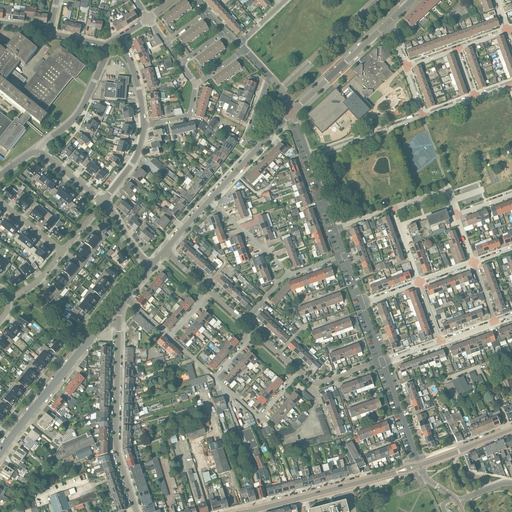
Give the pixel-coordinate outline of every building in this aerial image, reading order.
[(174,9),(179,17),(191,8),(186,0),(174,9)] [(212,9),(218,4),(213,0),(208,5),(212,9)] [(266,0),(261,5),(265,10),(271,5),(266,0)] [(424,17),(436,5),(431,0),(425,0),(424,2),(423,1),(421,4),(416,9),(424,17)] [(489,0),(480,0),(485,12),(493,9),(489,0)] [(217,13),(222,8),(218,4),(212,9),(217,13)] [(0,18),(2,19),(3,14),(8,15),(9,6),(4,6),(4,8),(0,7),(0,18)] [(30,17),(31,11),(31,8),(25,8),(25,10),(20,9),(19,10),(18,21),(24,21),(25,17),(30,17)] [(221,18),(226,13),(222,8),(217,13),(221,18)] [(179,17),(174,9),(162,19),(165,23),(167,26),(179,17)] [(424,17),(416,9),(411,14),(411,13),(408,15),(409,16),(404,20),(411,28),(424,17)] [(31,11),(30,17),(35,18),(34,22),(41,23),(42,16),(38,16),(38,14),(35,14),(36,12),(31,11)] [(124,19),(128,25),(133,22),(129,15),(127,12),(122,15),(124,19)] [(129,15),(133,22),(138,18),(134,12),(129,15)] [(225,22),(230,17),(226,13),(221,18),(225,22)] [(118,22),(123,28),(128,25),(124,19),(122,15),(116,19),(117,19),(118,22)] [(96,29),(97,22),(98,19),(92,17),(89,17),(87,25),(90,26),(90,28),(96,29)] [(229,27),(234,22),(230,17),(225,22),(229,27)] [(68,32),(70,20),(67,19),(66,23),(63,22),(62,30),(68,32)] [(123,28),(118,22),(117,19),(114,21),(114,23),(113,24),(113,25),(117,32),(123,28)] [(497,19),(490,21),(493,29),(499,26),(497,19)] [(76,21),(70,20),(68,32),(74,33),(75,26),(76,21)] [(191,30),(196,37),(208,29),(203,21),(191,30)] [(493,29),(490,21),(484,23),(487,31),(493,29)] [(233,31),(238,26),(234,22),(229,27),(233,31)] [(173,33),(167,26),(165,23),(163,25),(171,35),(173,33)] [(487,31),(484,23),(478,25),(481,33),(487,31)] [(481,33),(478,25),(472,27),(475,35),(481,33)] [(243,31),(238,26),(233,31),(237,36),(243,31)] [(475,35),(472,27),(466,30),(469,37),(475,35)] [(196,37),(191,30),(179,39),(182,43),(184,46),(196,37)] [(469,37),(466,30),(460,32),(463,39),(469,37)] [(463,39),(460,32),(454,34),(457,41),(463,39)] [(457,41),(454,34),(449,36),(451,44),(457,41)] [(17,119),(13,123),(0,112),(0,146),(1,147),(7,152),(9,150),(10,151),(25,132),(24,132),(25,130),(23,128),(31,117),(40,125),(48,116),(44,113),(73,78),(75,80),(85,67),(59,46),(50,57),(47,54),(46,55),(49,58),(23,90),(20,88),(24,83),(11,73),(20,62),(25,66),(32,57),(37,50),(33,46),(18,35),(7,49),(9,50),(7,52),(0,46),(0,63),(0,64),(0,63),(0,92),(26,113),(22,117),(21,117),(20,118),(21,119),(19,121),(17,119)] [(156,46),(163,43),(156,35),(153,37),(156,46)] [(451,44),(449,36),(443,38),(445,46),(451,44)] [(498,45),(505,42),(503,36),(496,39),(498,45)] [(445,46),(443,38),(437,40),(439,48),(445,46)] [(133,43),(136,48),(143,45),(141,39),(133,43)] [(439,48),(437,40),(431,42),(433,50),(439,48)] [(207,50),(213,58),(225,49),(220,41),(207,50)] [(433,50),(431,42),(425,45),(427,52),(433,50)] [(500,50),(507,48),(505,42),(498,45),(500,50)] [(184,46),(182,43),(180,45),(188,55),(190,54),(184,46)] [(147,44),(143,45),(136,48),(138,54),(145,51),(149,49),(147,44)] [(427,52),(425,45),(419,47),(421,54),(427,52)] [(421,54),(419,47),(413,49),(415,57),(421,54)] [(466,56),(473,53),(471,47),(464,50),(466,56)] [(348,109),(358,121),(372,107),(365,99),(366,98),(367,98),(373,93),(373,91),(372,90),(373,89),(375,91),(383,84),(381,82),(382,81),(383,81),(385,82),(393,75),(387,69),(386,70),(383,67),(383,63),(391,56),(391,55),(384,48),(378,48),(378,49),(377,49),(376,50),(374,50),(370,54),(370,55),(374,60),(373,60),(371,59),(365,65),(366,66),(364,68),(362,66),(360,66),(354,71),(354,72),(358,76),(357,76),(356,75),(338,92),(335,89),(307,115),(313,122),(312,123),(322,133),(348,109)] [(502,56),(509,53),(507,48),(500,50),(502,56)] [(415,57),(413,49),(406,51),(409,59),(415,57)] [(213,58),(207,50),(196,59),(199,64),(201,66),(213,58)] [(145,51),(138,54),(140,59),(148,56),(145,51)] [(473,53),(466,56),(468,61),(475,59),(479,58),(477,52),(473,53)] [(504,61),(511,59),(509,53),(502,56),(504,61)] [(448,63),(455,60),(453,54),(446,57),(448,63)] [(148,56),(140,59),(143,65),(150,62),(148,56)] [(475,59),(468,61),(470,67),(478,65),(475,59)] [(450,68),(457,66),(455,60),(448,63),(450,68)] [(224,70),(229,77),(242,68),(240,66),(237,61),(224,70)] [(201,66),(199,64),(197,65),(204,75),(206,74),(201,66)] [(240,66),(242,68),(247,76),(249,75),(242,64),(240,66)] [(478,65),(470,67),(473,73),(480,70),(478,65)] [(413,69),(415,74),(422,72),(420,66),(413,69)] [(452,74),(459,71),(457,66),(450,68),(452,74)] [(144,71),(146,77),(157,74),(155,68),(151,69),(149,69),(149,67),(144,69),(144,71)] [(229,77),(224,70),(212,79),(217,86),(229,77)] [(480,70),(473,73),(475,78),(482,76),(480,70)] [(422,72),(415,74),(417,80),(425,78),(424,76),(426,75),(425,71),(422,72)] [(454,79),(461,77),(459,71),(452,74),(454,79)] [(157,74),(146,77),(148,83),(155,80),(158,80),(157,74)] [(482,76),(475,78),(477,84),(484,82),(482,76)] [(117,82),(114,82),(114,84),(106,83),(104,98),(126,100),(127,85),(128,86),(129,78),(118,77),(117,82)] [(456,85),(463,83),(461,77),(454,79),(456,85)] [(252,78),(239,83),(238,84),(246,87),(255,90),(258,80),(252,78)] [(425,78),(417,80),(420,86),(427,83),(425,78)] [(155,80),(148,83),(149,89),(157,86),(155,80)] [(484,82),(477,84),(479,90),(486,87),(484,82)] [(427,83),(420,86),(422,91),(429,89),(427,83)] [(458,91),(465,88),(463,83),(456,85),(458,91)] [(150,94),(151,100),(162,99),(161,91),(168,90),(174,88),(173,86),(163,89),(155,90),(156,94),(150,94)] [(255,90),(246,87),(244,92),(253,95),(253,93),(254,93),(255,90),(254,90),(255,90)] [(204,88),(202,94),(210,96),(212,90),(204,88)] [(467,94),(465,88),(458,91),(460,97),(467,94)] [(429,89),(422,91),(424,97),(431,94),(429,89)] [(254,96),(253,95),(244,92),(238,90),(236,95),(223,90),(221,95),(232,99),(250,107),(254,96)] [(431,94),(424,97),(426,103),(433,100),(431,94)] [(250,107),(232,99),(230,103),(235,105),(232,110),(246,116),(247,113),(246,113),(247,110),(249,111),(250,107)] [(433,100),(426,103),(428,109),(435,106),(433,100)] [(94,109),(105,114),(109,106),(99,102),(98,106),(96,105),(94,109)] [(131,108),(126,108),(125,105),(123,106),(124,114),(133,113),(133,109),(131,109),(131,108)] [(246,116),(232,110),(228,108),(226,113),(234,117),(234,118),(242,122),(242,121),(244,122),(246,116)] [(99,121),(102,122),(105,114),(94,109),(92,112),(94,113),(94,115),(98,117),(97,120),(99,121)] [(205,113),(197,111),(196,117),(208,120),(208,118),(204,117),(205,113)] [(134,117),(133,113),(124,114),(125,122),(127,122),(133,123),(132,119),(132,117),(134,117)] [(97,120),(92,118),(91,120),(90,122),(89,121),(87,125),(96,129),(99,121),(97,120)] [(208,126),(213,130),(219,122),(213,118),(208,126)] [(133,129),(131,128),(131,127),(127,125),(127,122),(125,122),(122,130),(132,133),(133,129)] [(204,133),(207,126),(202,122),(197,127),(204,133)] [(188,124),(190,132),(193,131),(194,135),(197,134),(194,123),(188,124)] [(90,136),(92,137),(94,134),(96,135),(98,130),(96,129),(87,125),(85,128),(87,129),(86,131),(91,133),(90,136)] [(153,132),(154,138),(161,136),(163,136),(162,130),(161,127),(153,129),(154,132),(153,132)] [(123,136),(128,137),(129,136),(131,136),(132,133),(122,130),(120,138),(123,139),(123,136)] [(239,140),(230,133),(228,136),(237,143),(239,140)] [(90,136),(87,139),(83,136),(82,137),(81,136),(78,139),(84,143),(88,146),(91,142),(89,141),(92,137),(90,136)] [(226,139),(223,137),(222,139),(234,147),(235,146),(237,144),(236,144),(237,143),(228,136),(226,139)] [(122,142),(123,139),(120,138),(118,146),(127,149),(128,145),(126,145),(127,143),(122,142)] [(234,147),(222,139),(220,142),(223,144),(222,146),(223,147),(230,152),(231,152),(232,150),(234,147)] [(280,143),(275,148),(281,154),(281,153),(284,155),(291,148),(283,142),(281,144),(280,143)] [(73,152),(75,150),(74,150),(75,149),(70,144),(64,151),(67,153),(65,155),(68,157),(69,156),(73,152)] [(119,152),(124,154),(124,152),(126,153),(127,149),(118,146),(115,154),(118,155),(119,152)] [(230,152),(223,147),(220,151),(219,150),(220,149),(218,148),(217,150),(227,157),(228,155),(229,155),(230,154),(230,153),(230,152)] [(281,154),(275,148),(271,153),(276,158),(281,154)] [(73,159),(72,160),(75,163),(81,155),(75,150),(73,152),(75,154),(72,158),(73,159)] [(227,157),(217,150),(213,155),(223,162),(224,161),(225,160),(225,159),(227,157)] [(276,158),(271,153),(267,157),(272,162),(276,158)] [(78,165),(79,164),(81,165),(84,160),(86,162),(88,160),(89,159),(82,154),(81,155),(75,163),(78,165)] [(120,161),(116,158),(118,155),(115,154),(114,156),(112,155),(108,159),(112,162),(116,165),(118,167),(121,164),(119,162),(120,161)] [(223,162),(213,155),(211,158),(214,160),(214,162),(220,167),(223,162)] [(272,162),(267,157),(263,161),(268,167),(272,162)] [(87,169),(85,171),(88,173),(95,166),(88,160),(86,162),(83,166),(87,169)] [(220,167),(214,162),(211,165),(210,164),(210,163),(208,161),(206,163),(216,171),(220,167)] [(268,167),(263,161),(259,166),(265,171),(268,167)] [(288,163),(290,169),(297,166),(295,161),(288,163)] [(216,171),(206,163),(205,165),(206,166),(204,168),(206,170),(212,175),(216,171)] [(93,174),(96,177),(101,171),(99,169),(100,167),(96,164),(95,166),(88,173),(91,176),(93,174)] [(34,176),(32,179),(35,181),(39,176),(36,174),(41,169),(36,165),(32,169),(30,167),(27,170),(30,172),(29,173),(34,176)] [(265,171),(259,166),(255,170),(261,175),(261,174),(265,177),(268,174),(265,171)] [(297,166),(290,169),(290,170),(288,171),(289,175),(292,174),(299,172),(297,166)] [(140,169),(136,173),(143,179),(147,174),(149,172),(146,170),(144,172),(140,169)] [(96,177),(95,179),(98,181),(99,180),(102,182),(108,175),(102,170),(101,171),(96,177)] [(212,175),(206,170),(204,173),(202,172),(203,171),(201,170),(199,171),(209,179),(212,175)] [(261,175),(255,170),(251,174),(257,179),(261,175)] [(209,179),(199,171),(196,175),(196,176),(206,183),(209,179)] [(44,184),(50,176),(46,172),(41,178),(39,176),(35,181),(42,186),(44,184)] [(299,172),(292,174),(294,180),(301,177),(299,172)] [(143,179),(136,173),(133,177),(137,181),(135,183),(141,188),(144,186),(140,183),(143,179)] [(257,179),(251,174),(246,180),(249,182),(247,184),(252,189),(254,186),(252,184),(257,179)] [(47,187),(54,179),(50,176),(44,184),(47,187)] [(196,176),(192,181),(201,189),(205,184),(196,176)] [(301,177),(294,180),(296,185),(303,183),(301,177)] [(54,188),(58,182),(54,179),(47,187),(51,190),(49,193),(52,195),(56,190),(54,188)] [(201,189),(192,181),(188,186),(189,187),(191,188),(197,194),(201,189)] [(141,188),(135,183),(133,185),(129,182),(125,186),(132,192),(135,188),(138,191),(139,191),(141,188)] [(303,183),(296,185),(298,191),(305,188),(303,183)] [(61,198),(67,190),(63,186),(59,192),(56,190),(52,195),(55,197),(57,195),(61,198)] [(132,192),(125,186),(122,190),(126,194),(124,196),(126,198),(128,197),(130,199),(135,194),(132,192)] [(7,189),(3,194),(11,200),(15,196),(11,192),(13,190),(9,187),(8,189),(7,189)] [(197,194),(191,188),(188,191),(185,188),(183,190),(184,190),(193,198),(197,194)] [(305,188),(298,191),(300,197),(307,194),(305,188)] [(65,201),(71,193),(67,190),(61,198),(65,201)] [(193,198),(184,190),(180,195),(183,198),(189,203),(193,198)] [(21,199),(16,205),(21,208),(29,197),(22,192),(18,197),(21,199)] [(232,195),(235,202),(242,199),(239,192),(232,195)] [(71,202),(75,196),(72,193),(71,193),(65,201),(69,204),(67,207),(70,209),(74,204),(71,202)] [(302,202),(309,200),(307,194),(300,197),(296,198),(298,204),(302,202)] [(175,196),(173,199),(185,209),(187,206),(188,205),(189,204),(182,199),(181,197),(179,200),(175,196)] [(29,197),(21,208),(25,211),(30,206),(32,208),(36,203),(29,197)] [(185,209),(173,199),(172,200),(174,201),(171,205),(172,205),(181,213),(182,212),(183,211),(185,209)] [(242,199),(235,202),(237,208),(244,205),(242,199)] [(118,208),(122,212),(128,205),(124,202),(123,202),(121,200),(116,206),(118,208)] [(309,200),(302,202),(302,203),(299,204),(301,208),(311,205),(309,200)] [(82,209),(85,205),(80,201),(76,206),(74,204),(70,209),(77,215),(79,212),(81,214),(84,211),(82,209)] [(35,210),(30,216),(35,219),(41,211),(37,207),(39,205),(36,203),(32,208),(35,210)] [(511,214),(510,211),(507,203),(503,204),(506,213),(507,216),(511,214)] [(128,205),(122,212),(126,216),(130,211),(132,213),(138,206),(136,204),(132,209),(128,205)] [(247,204),(244,205),(237,208),(239,213),(246,211),(249,209),(247,204)] [(181,213),(172,205),(165,213),(168,216),(170,218),(172,215),(176,219),(179,215),(180,215),(180,214),(181,213)] [(141,208),(138,206),(132,213),(134,215),(137,213),(141,208)] [(41,211),(35,219),(39,223),(43,217),(46,219),(50,214),(43,209),(41,211)] [(304,218),(307,217),(310,216),(314,214),(312,209),(305,211),(302,212),(304,218)] [(246,211),(239,213),(241,220),(248,217),(246,211)] [(168,216),(165,213),(163,212),(161,214),(164,216),(160,220),(167,226),(170,221),(166,218),(168,216)] [(427,220),(430,227),(433,235),(443,232),(446,230),(445,228),(439,230),(437,224),(442,222),(443,225),(446,224),(447,226),(450,225),(448,220),(446,213),(427,220)] [(49,221),(44,227),(49,231),(57,220),(50,214),(46,219),(49,221)] [(310,216),(307,217),(307,218),(305,219),(306,224),(316,220),(314,214),(310,216)] [(213,225),(220,223),(217,216),(207,219),(210,226),(213,225)] [(258,218),(260,225),(267,222),(265,216),(258,218)] [(0,221),(0,227),(1,226),(5,229),(11,221),(7,217),(3,223),(0,221)] [(132,228),(137,221),(133,217),(127,224),(132,228)] [(137,221),(132,228),(136,231),(139,227),(142,229),(146,224),(148,221),(145,220),(144,221),(140,217),(137,221)] [(378,220),(380,226),(391,222),(388,217),(378,220)] [(167,226),(160,220),(157,218),(152,225),(157,229),(159,227),(163,230),(167,226)] [(316,220),(306,224),(308,229),(318,225),(316,220)] [(430,227),(427,220),(415,224),(421,240),(433,235),(430,227)] [(5,229),(3,231),(8,234),(9,232),(16,224),(12,221),(11,221),(5,229)] [(107,222),(98,227),(101,232),(106,230),(107,232),(111,230),(109,227),(110,227),(107,222)] [(267,222),(260,225),(262,231),(269,228),(267,222)] [(391,222),(380,226),(382,231),(385,230),(386,230),(392,228),(391,222)] [(220,223),(213,225),(215,231),(222,228),(220,223)] [(8,234),(7,235),(11,238),(14,240),(18,235),(15,233),(20,227),(16,224),(9,232),(8,234)] [(148,226),(146,224),(142,229),(144,231),(139,237),(143,240),(151,231),(147,227),(148,226)] [(350,231),(352,236),(359,234),(358,232),(362,231),(360,227),(357,228),(356,224),(350,226),(352,230),(350,231)] [(419,235),(415,224),(407,227),(411,238),(419,235)] [(318,225),(308,229),(310,234),(313,233),(320,231),(318,225)] [(222,228),(215,231),(217,237),(224,234),(222,228)] [(269,228),(262,231),(264,236),(271,234),(269,228)] [(392,228),(386,230),(388,236),(394,233),(392,228)] [(57,229),(53,234),(61,240),(65,236),(64,235),(66,233),(63,230),(61,233),(57,229)] [(446,230),(443,232),(444,235),(448,233),(451,240),(457,238),(454,231),(452,232),(451,229),(446,230)] [(18,235),(14,240),(17,242),(21,245),(29,235),(25,231),(20,237),(18,235)] [(151,231),(143,240),(148,244),(151,240),(153,242),(158,237),(155,235),(155,233),(152,231),(151,232),(151,231)] [(320,231),(313,233),(315,239),(322,236),(320,231)] [(271,234),(264,236),(267,243),(274,240),(273,239),(276,238),(274,233),(272,235),(271,234)] [(394,233),(388,236),(389,241),(396,239),(394,233)] [(105,240),(100,236),(98,239),(92,234),(89,239),(97,245),(100,241),(102,243),(105,240)] [(224,234),(217,237),(219,243),(226,241),(224,234)] [(359,234),(352,236),(354,242),(361,239),(359,234)] [(29,235),(21,245),(25,248),(33,238),(29,235)] [(235,244),(235,245),(242,243),(240,236),(229,240),(231,246),(235,244)] [(322,236),(315,239),(317,245),(324,242),(322,236)] [(511,243),(508,236),(502,238),(505,245),(511,243)] [(286,248),(293,245),(296,244),(294,240),(295,239),(294,237),(283,241),(286,248)] [(33,238),(25,248),(29,251),(28,252),(31,254),(35,249),(33,247),(37,241),(33,238)] [(457,238),(451,240),(445,243),(446,245),(448,245),(450,249),(460,245),(457,238)] [(97,245),(89,239),(85,243),(91,248),(89,250),(93,254),(99,247),(97,245)] [(363,245),(361,239),(354,242),(356,247),(363,245)] [(181,250),(187,255),(193,248),(192,247),(193,245),(189,241),(188,242),(185,240),(180,245),(183,248),(181,250)] [(492,242),(494,249),(500,247),(498,240),(492,242)] [(318,250),(326,247),(324,242),(317,245),(314,246),(316,250),(318,249),(318,250)] [(414,246),(416,253),(422,251),(421,247),(424,246),(423,242),(414,246)] [(242,243),(235,245),(231,247),(233,253),(237,251),(245,249),(242,243)] [(200,249),(203,253),(209,247),(206,244),(200,249)] [(398,244),(391,247),(393,252),(400,250),(398,244)] [(481,246),(483,253),(489,251),(486,244),(481,246)] [(35,249),(31,254),(38,259),(46,249),(42,245),(37,251),(35,249)] [(293,245),(286,248),(288,254),(295,251),(293,245)] [(460,245),(450,249),(452,256),(462,252),(460,245)] [(483,253),(481,246),(476,248),(475,245),(470,246),(472,253),(477,251),(478,255),(483,253)] [(326,247),(318,250),(316,251),(316,252),(317,257),(328,253),(326,247)] [(46,249),(38,259),(42,263),(51,252),(46,248),(46,249)] [(87,253),(81,248),(78,252),(88,261),(93,254),(89,250),(87,253)] [(193,248),(187,255),(191,259),(196,254),(195,253),(196,251),(193,248)] [(245,249),(237,251),(239,257),(247,254),(245,249)] [(123,251),(118,254),(120,259),(118,261),(120,264),(122,263),(123,263),(128,260),(123,251)] [(290,259),(297,256),(295,251),(288,254),(290,259)] [(422,251),(416,253),(419,260),(425,258),(428,257),(427,252),(423,254),(422,251)] [(82,268),(88,261),(78,252),(77,252),(74,257),(79,261),(77,264),(82,268)] [(462,252),(452,256),(455,265),(462,263),(462,261),(465,260),(462,252)] [(196,254),(191,259),(195,263),(200,258),(196,254)] [(247,254),(239,257),(242,264),(249,261),(247,254)] [(370,254),(367,256),(360,258),(362,264),(369,261),(372,260),(370,254)] [(300,255),(297,256),(290,259),(293,269),(304,265),(300,255)] [(402,255),(395,258),(397,263),(404,261),(402,255)] [(258,265),(258,266),(265,263),(263,257),(252,260),(255,266),(258,265)] [(200,258),(195,263),(200,267),(205,262),(200,258)] [(433,263),(432,261),(427,263),(425,258),(419,260),(421,267),(427,265),(433,263)] [(4,260),(2,262),(0,264),(0,273),(1,274),(5,268),(7,270),(11,265),(4,260)] [(384,262),(386,269),(392,267),(389,260),(384,262)] [(20,269),(27,278),(32,274),(27,268),(30,266),(26,261),(23,263),(25,266),(20,269)] [(77,275),(82,268),(77,264),(75,267),(70,262),(66,266),(77,275)] [(205,262),(200,267),(204,271),(209,265),(205,262)] [(209,265),(204,271),(209,276),(217,267),(213,263),(210,266),(209,265)] [(265,263),(258,266),(255,267),(256,271),(260,270),(260,272),(267,269),(265,263)] [(427,265),(421,267),(424,274),(433,271),(432,267),(429,268),(427,265)] [(66,278),(71,282),(77,275),(66,266),(63,271),(68,275),(66,278)] [(373,272),(371,267),(364,269),(366,275),(373,272)] [(102,274),(107,278),(109,275),(115,280),(119,275),(110,268),(107,273),(104,271),(102,274)] [(162,283),(163,282),(166,284),(170,280),(167,277),(169,275),(171,272),(166,268),(162,273),(161,273),(157,278),(162,283)] [(267,269),(260,272),(257,273),(258,275),(259,278),(262,277),(269,274),(267,269)] [(486,278),(493,276),(491,270),(484,272),(486,278)] [(314,274),(317,283),(317,282),(318,285),(322,283),(321,281),(318,272),(314,274)] [(408,272),(403,274),(405,281),(411,279),(408,272)] [(465,274),(468,282),(469,285),(470,285),(473,284),(473,283),(474,285),(478,283),(474,273),(470,275),(469,272),(465,274)] [(105,280),(107,278),(102,274),(100,277),(97,281),(107,289),(108,289),(107,289),(111,285),(105,280)] [(269,274),(262,277),(264,284),(261,285),(263,289),(270,286),(269,282),(272,281),(269,274)] [(65,289),(71,282),(66,278),(64,280),(58,276),(55,280),(63,287),(65,289)] [(488,284),(495,281),(493,276),(486,278),(488,284)] [(18,277),(14,280),(13,278),(9,280),(11,283),(10,283),(14,288),(22,282),(19,277),(18,277)] [(217,283),(223,288),(228,282),(222,277),(217,283)] [(153,283),(159,288),(159,287),(164,290),(167,287),(162,283),(157,278),(153,283)] [(230,279),(228,282),(223,288),(227,292),(232,286),(231,285),(233,282),(230,279)] [(63,287),(55,280),(51,285),(57,289),(55,292),(60,296),(62,293),(60,291),(63,287)] [(107,289),(97,281),(94,285),(96,286),(104,293),(107,289)] [(490,289),(497,287),(495,281),(488,284),(490,289)] [(383,289),(381,282),(375,284),(378,291),(383,289)] [(149,287),(155,292),(159,288),(153,283),(149,287)] [(290,290),(288,283),(281,291),(286,295),(290,290)] [(443,294),(442,291),(439,283),(435,284),(438,293),(439,295),(443,294)] [(378,291),(375,284),(370,286),(369,284),(366,285),(368,291),(371,290),(372,293),(378,291)] [(96,286),(93,290),(90,288),(88,291),(93,295),(95,292),(101,297),(104,293),(96,286)] [(232,286),(227,292),(231,296),(236,290),(232,286)] [(146,292),(151,297),(155,292),(149,287),(146,292)] [(256,296),(259,293),(254,288),(251,292),(256,296)] [(410,298),(410,300),(417,297),(415,291),(413,292),(412,289),(404,293),(405,296),(407,299),(410,298)] [(47,290),(41,298),(46,301),(48,303),(51,300),(49,298),(52,293),(47,290)] [(236,290),(231,296),(235,299),(240,294),(236,290)] [(91,298),(93,295),(88,291),(86,294),(83,298),(85,300),(93,306),(94,306),(93,306),(97,302),(91,298)] [(286,295),(281,291),(276,296),(280,300),(286,295)] [(142,297),(148,301),(151,297),(146,292),(142,297)] [(494,300),(501,298),(499,292),(492,295),(494,300)] [(482,293),(470,298),(472,302),(478,300),(482,301),(485,300),(482,293)] [(240,303),(245,298),(240,294),(235,299),(240,303)] [(280,300),(276,296),(271,302),(276,306),(280,300)] [(148,301),(142,297),(137,302),(143,307),(148,301)] [(184,303),(190,308),(195,302),(189,297),(184,303)] [(417,297),(410,300),(412,305),(419,303),(417,297)] [(250,303),(245,298),(240,303),(245,308),(248,311),(251,308),(248,305),(250,303)] [(503,303),(501,298),(494,300),(496,306),(503,303)] [(82,304),(90,310),(93,306),(85,300),(82,304)] [(190,308),(184,303),(182,301),(179,304),(181,306),(180,307),(186,312),(190,308)] [(507,302),(503,303),(496,306),(498,311),(500,311),(501,314),(510,311),(507,302)] [(377,306),(379,311),(386,309),(384,303),(377,306)] [(419,303),(412,305),(414,311),(421,308),(419,303)] [(90,310),(82,304),(79,308),(76,306),(74,308),(79,312),(81,310),(87,314),(90,310)] [(186,312),(180,307),(176,311),(182,316),(186,312)] [(421,308),(414,311),(415,312),(413,313),(414,317),(423,314),(421,308)] [(475,312),(478,319),(483,317),(483,316),(488,314),(486,308),(475,312)] [(386,309),(379,311),(381,317),(388,314),(386,309)] [(182,316),(176,311),(172,316),(178,321),(182,316)] [(262,323),(269,315),(265,311),(262,314),(261,313),(256,318),(262,323)] [(467,323),(464,316),(463,311),(457,313),(457,315),(461,325),(467,323)] [(200,318),(206,323),(207,322),(209,323),(213,319),(211,317),(205,312),(200,318)] [(128,332),(128,349),(137,349),(138,333),(136,333),(136,330),(139,326),(142,328),(143,328),(149,333),(153,328),(138,314),(127,326),(130,329),(130,332),(128,332)] [(472,321),(470,314),(464,316),(467,323),(472,321)] [(81,322),(73,315),(69,320),(73,324),(71,326),(74,329),(76,326),(77,327),(81,322)] [(178,321),(172,316),(171,318),(168,315),(166,318),(168,320),(174,325),(178,321)] [(266,327),(273,319),(269,315),(262,323),(266,327)] [(461,325),(457,315),(452,317),(453,320),(456,327),(461,325)] [(25,319),(21,316),(18,321),(26,327),(30,322),(29,321),(31,319),(27,317),(25,319)] [(196,322),(202,327),(206,323),(200,318),(196,322)] [(271,331),(279,323),(275,319),(274,320),(273,319),(266,327),(271,331)] [(425,319),(418,322),(420,327),(427,325),(425,319)] [(174,325),(168,320),(163,326),(169,331),(174,325)] [(390,320),(383,322),(385,328),(392,325),(390,320)] [(192,326),(198,331),(202,327),(196,322),(192,326)] [(450,329),(448,322),(442,324),(445,331),(450,329)] [(275,335),(280,330),(283,327),(279,323),(271,331),(275,335)] [(8,329),(16,336),(19,339),(20,339),(25,333),(24,331),(23,330),(19,327),(17,330),(12,325),(8,329)] [(427,325),(420,327),(422,333),(429,330),(427,325)] [(188,331),(194,336),(198,331),(192,326),(188,331)] [(324,328),(328,339),(332,338),(331,335),(328,326),(324,328)] [(319,329),(323,338),(324,340),(328,339),(324,328),(319,329)] [(511,340),(509,336),(506,328),(502,329),(505,338),(506,337),(508,341),(511,340)] [(8,329),(4,333),(10,338),(7,340),(12,345),(15,342),(13,340),(16,336),(8,329)] [(279,339),(284,334),(280,330),(275,335),(279,339)] [(429,330),(422,333),(418,334),(421,342),(425,340),(426,339),(425,338),(426,337),(428,341),(433,340),(429,330)] [(185,335),(190,340),(194,336),(188,331),(185,335)] [(394,331),(387,333),(389,339),(396,336),(394,331)] [(284,334),(279,339),(284,344),(289,339),(284,334)] [(190,340),(185,335),(180,340),(185,345),(190,340)] [(396,336),(389,339),(391,344),(398,342),(396,336)] [(487,344),(484,336),(479,337),(484,349),(488,348),(487,344)] [(162,347),(167,341),(163,337),(157,343),(162,347)] [(228,343),(234,348),(239,342),(233,337),(228,343)] [(484,349),(479,337),(475,339),(480,351),(484,349)] [(0,338),(0,346),(6,352),(10,347),(12,345),(7,340),(5,343),(0,338)] [(480,351),(475,339),(471,340),(475,353),(480,351)] [(57,342),(55,340),(52,343),(54,345),(51,349),(56,353),(62,345),(57,341),(57,342)] [(234,348),(228,343),(226,340),(224,343),(223,342),(222,343),(226,346),(225,347),(230,352),(234,348)] [(293,352),(298,346),(297,345),(299,343),(295,340),(293,342),(292,341),(287,347),(293,352)] [(475,353),(471,340),(467,342),(471,354),(475,353)] [(166,351),(171,345),(167,341),(162,347),(160,349),(165,352),(166,351)] [(398,342),(391,344),(393,350),(400,347),(398,342)] [(471,354),(467,342),(462,343),(466,352),(467,356),(471,354)] [(101,357),(110,357),(110,348),(107,348),(106,348),(106,343),(98,343),(98,348),(101,348),(101,357)] [(230,352),(225,347),(221,344),(217,349),(220,352),(226,357),(230,352)] [(170,355),(176,349),(171,345),(166,351),(170,355)] [(462,357),(461,354),(458,345),(454,346),(457,355),(458,359),(462,357)] [(297,356),(302,350),(298,346),(293,352),(297,356)] [(47,352),(42,348),(40,351),(42,353),(39,357),(47,364),(47,363),(50,359),(45,355),(47,352)] [(137,349),(128,349),(125,349),(125,357),(146,357),(146,349),(137,349)] [(175,359),(181,357),(183,355),(176,349),(170,355),(175,359)] [(302,360),(307,354),(302,350),(297,356),(302,360)] [(443,350),(437,352),(440,360),(446,358),(443,350)] [(306,363),(311,358),(313,355),(309,351),(307,354),(302,360),(306,363)] [(226,357),(220,352),(217,356),(222,361),(226,357)] [(250,352),(245,358),(250,363),(251,362),(255,365),(258,361),(257,360),(257,359),(255,357),(250,352)] [(440,360),(437,352),(432,354),(434,362),(435,365),(440,363),(439,360),(440,360)] [(434,362),(432,354),(426,356),(429,364),(434,362)] [(222,361),(217,356),(213,360),(218,366),(222,361)] [(429,364),(426,356),(421,358),(423,366),(429,364)] [(47,364),(39,357),(36,361),(44,367),(47,364)] [(250,363),(245,358),(241,362),(246,367),(250,363)] [(310,367),(315,362),(311,358),(306,363),(310,367)] [(423,366),(421,358),(415,360),(418,368),(419,367),(420,370),(424,369),(423,366)] [(218,366),(213,360),(208,366),(213,371),(218,366)] [(418,368),(415,360),(410,362),(412,369),(418,368)] [(44,367),(36,361),(33,365),(30,363),(28,366),(33,370),(35,367),(40,372),(44,368),(44,367)] [(246,367),(241,362),(237,366),(242,371),(245,374),(248,371),(247,370),(248,369),(248,368),(246,367)] [(315,362),(310,367),(316,372),(321,367),(315,362)] [(412,369),(410,362),(404,364),(407,372),(412,369)] [(407,372),(404,364),(399,366),(401,374),(407,372)] [(33,370),(28,366),(26,368),(26,369),(23,373),(25,374),(33,381),(36,377),(31,372),(33,370)] [(242,371),(237,366),(233,371),(239,376),(242,371)] [(82,370),(77,376),(83,381),(86,377),(85,375),(86,373),(82,370)] [(239,376),(233,371),(229,375),(234,380),(239,376)] [(477,376),(474,371),(469,373),(473,382),(478,380),(479,383),(483,381),(480,375),(477,376)] [(25,374),(22,378),(30,385),(33,381),(25,374)] [(234,380),(229,375),(224,380),(230,385),(234,380)] [(22,378),(20,376),(16,380),(14,383),(19,387),(21,384),(26,389),(30,385),(22,378)] [(83,381),(77,376),(73,382),(78,386),(83,390),(85,388),(80,384),(83,381)] [(458,379),(465,394),(471,392),(470,391),(468,386),(463,376),(458,379)] [(201,385),(199,378),(196,379),(190,381),(192,388),(201,385)] [(273,383),(279,388),(284,383),(278,378),(273,383)] [(465,394),(458,379),(452,382),(458,392),(460,397),(465,394)] [(414,388),(414,387),(416,386),(415,381),(405,385),(407,390),(414,388)] [(78,386),(73,382),(69,387),(74,391),(78,386)] [(279,388),(273,383),(272,382),(268,386),(275,393),(279,388)] [(458,392),(452,382),(446,385),(451,396),(458,392)] [(19,387),(14,383),(12,386),(9,390),(11,392),(19,398),(22,394),(17,390),(19,387)] [(244,388),(241,385),(236,391),(239,394),(244,389),(244,388)] [(348,394),(345,385),(340,387),(341,389),(338,390),(341,396),(348,394)] [(268,394),(271,397),(275,393),(268,386),(264,390),(265,392),(268,394)] [(74,391),(69,387),(65,392),(70,396),(74,391)] [(100,394),(109,394),(109,391),(109,389),(109,388),(96,387),(88,387),(87,391),(92,391),(94,391),(96,389),(96,395),(100,394)] [(416,394),(416,393),(419,392),(417,388),(415,389),(414,388),(407,390),(409,396),(416,394)] [(271,397),(268,394),(265,392),(264,390),(263,389),(260,393),(259,394),(261,396),(267,401),(271,397)] [(291,396),(298,402),(301,399),(298,396),(300,393),(297,390),(294,393),(291,396)] [(325,402),(332,400),(340,397),(337,390),(322,395),(325,402)] [(11,392),(8,395),(8,396),(16,402),(19,398),(11,392)] [(8,396),(8,395),(6,394),(2,398),(2,397),(0,400),(5,404),(7,402),(12,406),(16,402),(8,396)] [(267,401),(261,396),(257,401),(263,406),(267,401)] [(288,399),(295,406),(298,402),(291,396),(288,399)] [(223,397),(218,399),(222,411),(227,409),(223,397)] [(59,398),(56,403),(64,410),(66,408),(63,405),(65,403),(59,398)] [(222,411),(218,399),(213,401),(217,413),(222,411)] [(285,403),(292,409),(295,406),(288,399),(285,403)] [(5,404),(0,400),(0,411),(5,415),(8,411),(3,407),(5,404)] [(334,406),(332,400),(325,402),(327,409),(334,406)] [(263,406),(257,401),(252,406),(258,411),(263,406)] [(64,410),(56,403),(51,408),(57,412),(57,413),(60,415),(64,410)] [(292,409),(285,403),(282,406),(289,412),(292,409)] [(420,404),(413,407),(415,413),(422,410),(420,404)] [(289,412),(282,406),(279,409),(288,417),(291,414),(289,412)] [(337,413),(334,406),(327,409),(330,416),(337,413)] [(133,411),(124,411),(124,418),(133,418),(138,417),(139,416),(139,413),(143,411),(142,408),(137,410),(133,411)] [(511,413),(510,408),(506,409),(506,408),(503,409),(508,423),(511,422),(511,421),(511,413)] [(276,413),(283,419),(285,421),(288,418),(288,417),(279,409),(276,413)] [(456,427),(450,415),(449,412),(443,414),(442,411),(439,412),(443,422),(446,421),(457,443),(463,441),(456,427)] [(273,416),(280,422),(283,419),(276,413),(273,416)] [(330,416),(332,422),(339,420),(337,413),(330,416)] [(472,437),(467,428),(462,418),(460,413),(457,415),(454,413),(450,415),(456,427),(458,426),(457,422),(459,421),(464,431),(461,432),(465,440),(472,437)] [(494,428),(500,426),(496,417),(493,418),(491,413),(488,414),(490,419),(494,428)] [(42,419),(49,425),(50,426),(52,424),(51,423),(53,420),(46,414),(42,419)] [(417,416),(419,422),(426,419),(424,414),(417,416)] [(483,417),(489,431),(494,428),(490,419),(488,420),(486,415),(483,417)] [(280,422),(273,416),(270,420),(277,426),(280,422)] [(489,431),(483,417),(478,419),(483,433),(489,431)] [(49,425),(42,419),(38,425),(45,430),(49,425)] [(426,419),(419,422),(421,427),(428,425),(431,424),(430,419),(426,420),(426,419)] [(478,419),(472,421),(477,435),(483,433),(478,419)] [(342,426),(339,420),(332,422),(335,429),(342,426)] [(472,421),(469,422),(471,427),(467,428),(472,437),(477,435),(472,421)] [(428,425),(421,427),(422,433),(427,431),(430,430),(428,425)] [(186,439),(187,440),(206,434),(203,426),(187,431),(184,432),(186,439)] [(342,426),(335,429),(337,436),(344,434),(342,426)] [(123,432),(123,439),(132,439),(132,438),(131,438),(131,435),(134,435),(136,435),(142,433),(145,432),(146,434),(150,433),(148,428),(141,430),(132,432),(123,432)] [(251,450),(260,469),(262,468),(266,467),(257,448),(258,447),(250,428),(241,432),(249,451),(251,450)] [(62,444),(64,448),(61,449),(62,451),(55,454),(58,460),(62,458),(89,447),(93,445),(95,444),(91,435),(95,433),(100,433),(100,435),(108,436),(108,429),(100,429),(97,429),(77,437),(62,444)] [(427,431),(422,433),(424,438),(432,436),(430,430),(427,431)] [(32,431),(28,437),(35,442),(39,437),(32,431)] [(52,441),(60,447),(62,444),(77,437),(75,431),(67,434),(63,436),(59,434),(59,433),(52,441)] [(364,440),(361,431),(357,433),(358,436),(354,437),(356,443),(364,440)] [(123,439),(123,449),(131,447),(131,445),(132,445),(134,445),(133,441),(142,438),(143,437),(142,436),(133,439),(132,439),(123,439)] [(432,436),(424,438),(426,444),(434,441),(432,436)] [(38,444),(35,442),(28,437),(24,442),(27,444),(24,447),(29,451),(33,445),(36,447),(38,444)] [(60,447),(52,441),(50,445),(57,450),(60,447)] [(217,469),(218,475),(230,472),(228,466),(220,441),(209,444),(217,469)] [(434,441),(426,444),(428,449),(436,447),(434,441)] [(509,454),(504,441),(497,444),(500,453),(507,469),(511,467),(511,466),(510,461),(511,461),(509,454)] [(348,451),(351,456),(358,469),(366,466),(360,455),(359,456),(351,442),(345,445),(348,451)] [(500,453),(497,444),(490,446),(495,460),(496,463),(500,461),(499,456),(497,457),(496,454),(500,453)] [(492,461),(495,460),(490,446),(483,449),(487,456),(489,462),(491,461),(492,461)] [(89,447),(62,458),(65,464),(66,469),(73,467),(71,461),(78,458),(78,460),(92,454),(89,447)] [(123,451),(125,457),(136,453),(135,450),(136,449),(135,447),(123,451)] [(108,448),(94,448),(95,450),(97,450),(99,450),(99,454),(95,455),(96,457),(99,456),(108,454),(108,448)] [(15,454),(23,459),(27,454),(19,449),(15,454)] [(487,456),(483,449),(476,452),(479,460),(481,464),(483,463),(482,458),(487,456)] [(350,467),(354,475),(360,473),(358,469),(351,456),(348,451),(345,453),(351,464),(349,465),(350,467)] [(137,453),(136,453),(125,457),(126,463),(134,460),(133,457),(136,456),(138,455),(141,454),(140,452),(137,453)] [(479,460),(476,452),(470,454),(474,462),(475,465),(477,472),(484,473),(481,466),(479,467),(477,460),(479,460)] [(19,465),(21,467),(24,464),(25,461),(23,459),(15,454),(12,460),(19,465)] [(471,470),(477,472),(475,465),(472,466),(471,463),(474,462),(470,454),(465,456),(471,470)] [(108,455),(94,460),(95,461),(97,461),(99,465),(110,461),(108,455)] [(347,468),(347,466),(344,466),(346,464),(344,456),(343,455),(338,456),(338,457),(339,461),(344,478),(350,476),(347,468)] [(344,478),(339,461),(338,457),(332,459),(333,462),(336,462),(337,468),(338,469),(339,470),(336,471),(338,479),(344,478)] [(134,460),(126,463),(128,469),(130,468),(138,465),(138,464),(137,462),(140,461),(139,458),(137,459),(134,460)] [(495,460),(492,461),(491,461),(489,462),(494,475),(502,476),(497,466),(496,463),(495,460)] [(110,461),(99,465),(100,468),(95,470),(96,473),(112,467),(110,461)] [(303,489),(301,480),(296,462),(293,463),(297,475),(296,475),(298,481),(293,482),(296,491),(303,489)] [(338,479),(336,471),(332,471),(332,470),(332,469),(331,463),(328,464),(332,481),(338,479)] [(332,481),(328,464),(322,466),(324,474),(326,482),(332,481)] [(497,466),(502,476),(506,477),(501,464),(497,466)] [(304,467),(303,465),(299,465),(303,477),(304,478),(304,479),(301,480),(303,489),(309,487),(304,467)] [(308,469),(307,466),(304,467),(309,487),(315,486),(312,477),(309,478),(309,477),(309,476),(308,469)] [(7,467),(3,473),(11,477),(15,480),(18,476),(15,471),(14,472),(7,467)] [(112,467),(96,473),(97,476),(102,474),(105,473),(106,476),(114,473),(112,467)] [(266,467),(262,468),(264,475),(266,480),(270,479),(269,475),(266,467)] [(320,484),(316,467),(314,468),(313,468),(314,474),(315,475),(315,476),(312,477),(315,486),(320,484)] [(326,482),(324,474),(321,475),(321,474),(321,473),(319,467),(316,467),(320,484),(326,482)] [(193,474),(191,470),(188,471),(190,479),(199,511),(208,511),(200,483),(196,473),(193,474)] [(205,483),(211,482),(209,472),(202,473),(205,483)] [(11,477),(3,473),(0,477),(0,478),(7,483),(11,477)] [(114,473),(106,476),(104,477),(105,479),(106,479),(108,483),(116,480),(114,473)] [(257,482),(258,482),(259,486),(257,487),(260,500),(266,498),(261,481),(258,473),(255,473),(257,482)] [(296,491),(293,482),(293,479),(290,480),(289,479),(287,474),(284,474),(287,484),(289,492),(296,491)] [(144,478),(134,481),(135,485),(145,482),(145,481),(148,480),(147,477),(144,478)] [(289,492),(287,484),(284,485),(282,477),(279,477),(280,480),(283,494),(289,492)] [(116,480),(108,483),(102,485),(103,487),(109,485),(110,489),(118,486),(116,480)] [(283,494),(280,480),(276,480),(277,485),(272,486),(274,496),(283,494)] [(145,482),(135,485),(137,490),(147,486),(151,485),(150,481),(146,483),(145,482)] [(0,496),(7,500),(8,499),(3,496),(7,488),(1,485),(0,487),(0,496)] [(265,486),(268,498),(274,496),(272,486),(271,485),(265,486)] [(118,486),(110,489),(111,492),(107,493),(108,496),(121,492),(120,489),(119,487),(119,486),(118,486)] [(220,501),(223,510),(228,508),(222,488),(218,489),(222,501),(220,501)] [(254,493),(252,488),(244,491),(243,488),(240,489),(242,498),(248,496),(250,503),(256,501),(254,493)] [(52,504),(55,511),(61,511),(64,511),(70,509),(68,503),(66,497),(64,492),(50,497),(52,504)] [(121,492),(108,496),(109,498),(113,497),(114,501),(122,498),(122,497),(122,496),(122,495),(121,494),(121,492)] [(214,511),(223,510),(220,501),(217,502),(217,500),(216,500),(215,498),(214,499),(213,494),(208,495),(212,511),(214,511)] [(122,498),(114,501),(115,504),(111,505),(112,508),(124,504),(122,498)] [(348,511),(345,501),(308,511),(348,511)] [(31,511),(34,511),(38,511),(35,502),(29,504),(31,509),(31,511)] [(188,503),(189,510),(190,511),(196,511),(195,508),(193,502),(188,503)]
